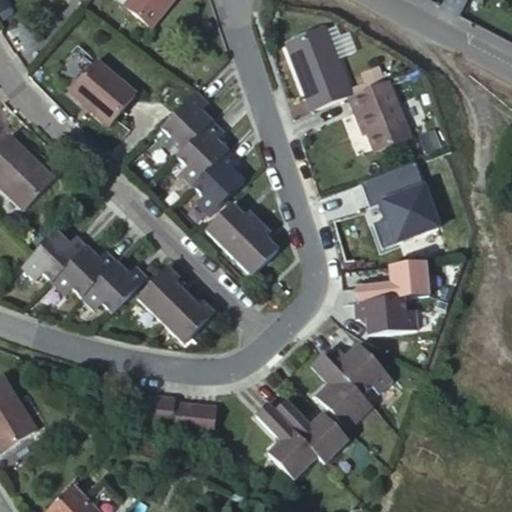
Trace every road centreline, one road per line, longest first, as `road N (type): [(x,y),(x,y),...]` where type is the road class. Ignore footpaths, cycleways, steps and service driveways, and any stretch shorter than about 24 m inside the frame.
road 1 (residential): [(0,60),(103,180),(270,346)]
road 2 (residential): [(232,0),(254,94),(316,273),(307,308),(270,346)]
road 3 (residential): [(270,346),(231,369),(171,370),(0,322)]
road 4 (residential): [(511,67),(385,0)]
